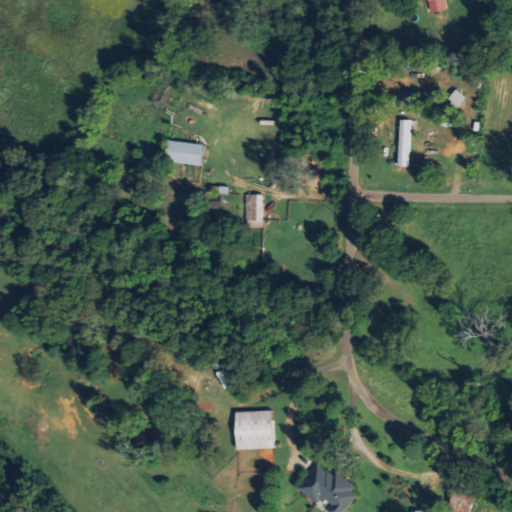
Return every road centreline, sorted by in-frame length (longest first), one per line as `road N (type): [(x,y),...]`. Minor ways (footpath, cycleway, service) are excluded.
road 1 (residential): [(511,490),(339,403),(354,192),(356,0)]
road 2 (residential): [(511,197),(354,192)]
